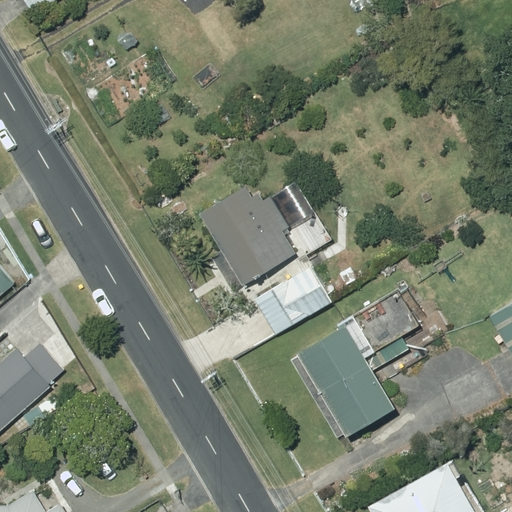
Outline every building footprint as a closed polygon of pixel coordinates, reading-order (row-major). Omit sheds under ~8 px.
[(19,0),(29,15),(54,0),(19,0)] [(291,254),(278,233),(286,228),(268,197),(260,202),(255,194),(248,198),(242,187),(196,215),(238,288),(291,254)] [(305,268),(251,299),(272,336),(327,304),(305,268)] [(349,268),(338,274),(343,284),(354,277),(349,268)] [(0,272),(0,294),(11,285),(0,272)] [(384,273),(366,284),(372,295),(391,283),(384,273)] [(395,290),(335,325),(338,330),(290,357),(341,440),(390,411),(367,372),(405,350),(397,337),(416,326),(395,290)] [(511,302),(486,318),(511,361),(511,302)] [(12,350),(0,360),(0,428),(46,388),(12,350)] [(469,511),(443,465),(364,509),(366,511),(469,511)] [(42,511),(29,491),(3,507),(0,506),(0,511),(61,511),(56,504),(43,511),(42,511)]
